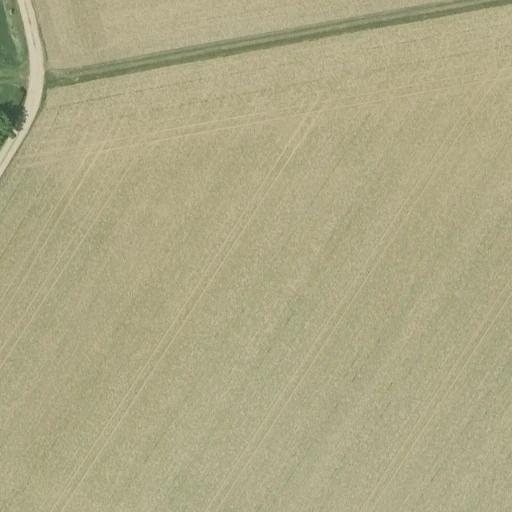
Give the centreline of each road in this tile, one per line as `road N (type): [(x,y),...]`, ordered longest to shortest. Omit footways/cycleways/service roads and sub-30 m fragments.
road 1 (track): [(34,91),(511,2)]
road 2 (track): [(16,0),(37,81),(0,166)]
